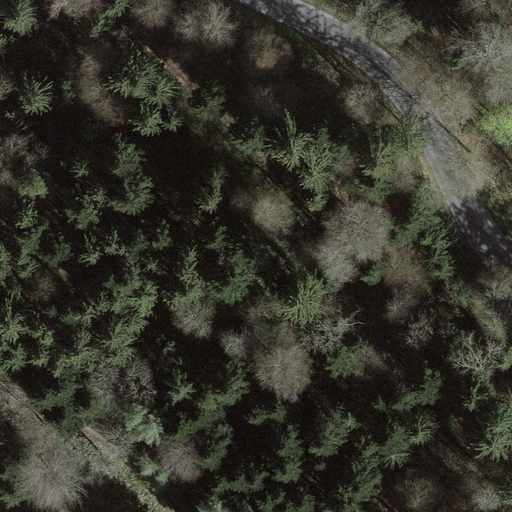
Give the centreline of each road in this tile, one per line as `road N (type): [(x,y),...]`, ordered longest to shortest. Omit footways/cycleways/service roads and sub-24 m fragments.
road 1 (track): [(511,460),(194,73),(112,0)]
road 2 (tertiary): [(270,0),(357,44),(397,78),(489,239),(511,263)]
road 3 (track): [(154,511),(23,412),(0,404)]
